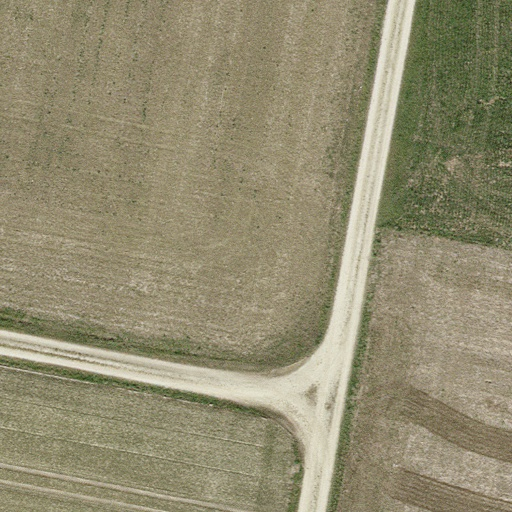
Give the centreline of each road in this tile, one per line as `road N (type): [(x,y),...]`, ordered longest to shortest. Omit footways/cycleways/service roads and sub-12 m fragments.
road 1 (track): [(330,407),(405,0)]
road 2 (track): [(330,407),(0,344)]
